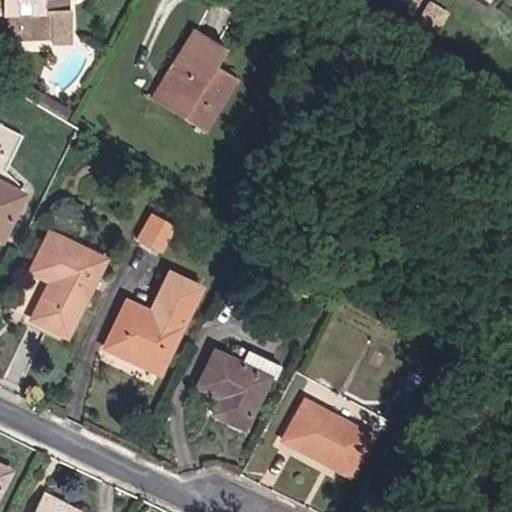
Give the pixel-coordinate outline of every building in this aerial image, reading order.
[(0,0),(0,39),(15,38),(15,49),(71,46),(70,13),(65,14),(64,0),(0,0)] [(451,15),(434,2),(422,19),(439,31),(451,15)] [(175,56),(181,60),(202,26),(195,22),(175,56)] [(225,39),(202,26),(181,60),(175,56),(167,71),(174,75),(161,99),(204,125),(237,70),(216,56),(225,39)] [(0,49),(15,49),(15,38),(0,39),(0,49)] [(154,95),(161,99),(174,75),(167,71),(154,95)] [(0,238),(41,146),(0,125),(0,238)] [(139,239),(163,250),(176,222),(152,211),(139,239)] [(104,262),(48,235),(28,274),(48,284),(31,321),(67,338),(104,262)] [(162,315),(131,301),(106,351),(139,367),(145,355),(169,367),(208,287),(178,272),(168,293),(172,295),(162,315)] [(244,364),(214,349),(195,384),(222,396),(215,413),(244,426),(268,378),(276,379),(282,366),(252,349),(244,364)] [(370,434),(304,399),(284,438),(351,472),(370,434)] [(0,498),(12,475),(0,469),(0,498)] [(76,511),(48,498),(40,511),(76,511)]
